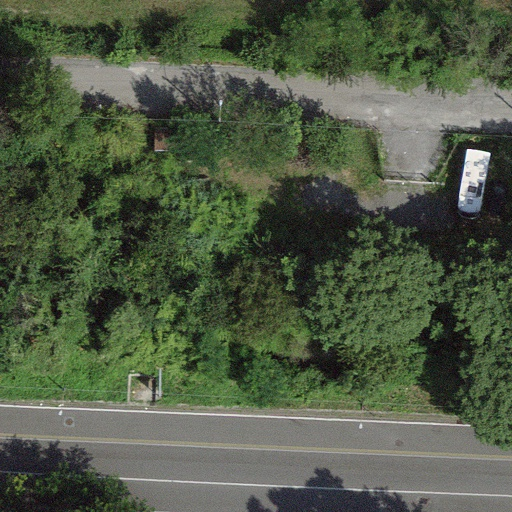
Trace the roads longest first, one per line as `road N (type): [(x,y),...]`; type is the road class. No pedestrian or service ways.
road 1 (primary): [(0,471),(511,495)]
road 2 (unclassified): [(511,101),(0,77)]
